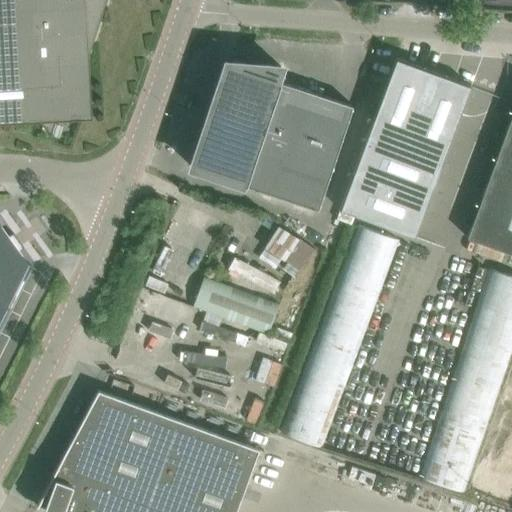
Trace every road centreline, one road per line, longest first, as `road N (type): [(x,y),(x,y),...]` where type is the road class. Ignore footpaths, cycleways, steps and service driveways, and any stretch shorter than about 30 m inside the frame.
road 1 (unclassified): [(511,34),(185,9)]
road 2 (tertiary): [(0,450),(118,198)]
road 3 (tertiary): [(118,198),(185,9)]
road 4 (unknown): [(386,511),(271,481),(250,511)]
road 5 (unclassified): [(0,169),(118,198)]
